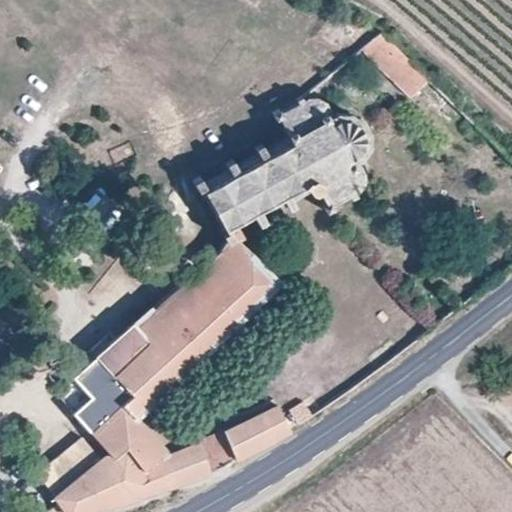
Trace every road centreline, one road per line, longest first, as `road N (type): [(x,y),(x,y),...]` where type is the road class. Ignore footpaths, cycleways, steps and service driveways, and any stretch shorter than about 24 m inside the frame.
road 1 (tertiary): [(195,511),(423,364),(511,296)]
road 2 (unknown): [(45,511),(120,482),(171,474),(249,481)]
road 3 (track): [(511,461),(423,364)]
